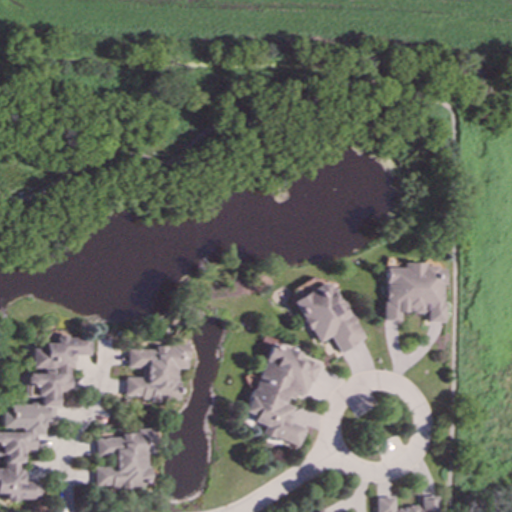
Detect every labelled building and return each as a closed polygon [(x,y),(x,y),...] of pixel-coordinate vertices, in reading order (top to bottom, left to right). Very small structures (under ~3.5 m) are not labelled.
[(381,266),(380,320),(396,320),(396,311),(423,312),(423,321),(439,321),(440,264),(399,263),(399,267),(381,266)] [(360,338),(341,299),(335,302),(324,280),(315,285),(311,277),(300,283),(303,288),(287,296),(311,343),(326,335),(334,352),(360,338)] [(17,466),(42,420),(54,420),(55,393),(73,385),(65,368),(73,354),(85,354),(85,336),(59,336),(28,349),(27,366),(52,366),(52,373),(19,372),(18,396),(34,396),(0,410),(0,455),(1,455),(0,468),(0,495),(3,497),(3,499),(35,499),(36,480),(23,480),(17,466)] [(295,445),(301,426),(285,421),(290,406),(285,404),(288,393),(301,397),(312,363),(296,357),(297,352),(265,342),(243,412),(251,415),(249,421),(260,425),(258,433),(295,445)] [(123,345),(123,367),(138,367),(138,377),(120,376),(120,396),(145,397),(145,400),(174,401),(174,367),(182,368),(183,346),(123,345)] [(90,488),(145,487),(144,453),(152,453),(152,432),(91,433),(92,456),(105,456),(105,466),(90,466),(90,488)] [(434,511),(434,495),(417,495),(417,506),(390,506),(390,496),(373,497),(373,511),(434,511)]
